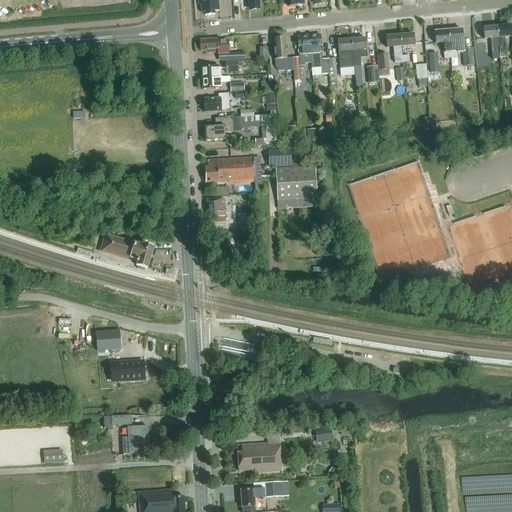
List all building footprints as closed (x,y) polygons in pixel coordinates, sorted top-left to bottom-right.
[(217,0),(198,0),(199,6),(201,6),(202,13),(205,13),(205,17),(214,16),(214,12),(219,12),(217,0)] [(247,0),(249,12),(260,11),(259,3),(261,2),(261,0),(247,0)] [(296,7),(295,0),(287,0),(288,8),(296,7)] [(511,26),(497,27),(498,40),(498,48),(499,55),(499,59),(506,59),(505,39),(511,38),(511,26)] [(497,27),(483,29),(484,41),(491,40),(492,60),(499,59),(499,55),(498,48),(498,40),(497,27)] [(462,31),(448,32),(451,59),(457,59),(457,53),(456,43),(463,43),(462,31)] [(444,60),(451,59),(448,32),(434,33),(435,45),(442,45),(443,54),(444,54),(444,60)] [(400,36),(401,48),(415,47),(414,35),(400,36)] [(329,75),(329,60),(322,60),(322,55),(322,53),(322,52),(322,49),(322,48),(321,36),(309,37),(311,64),(312,70),(321,69),(321,75),(329,75)] [(400,36),(386,38),(387,49),(393,49),(395,64),(402,64),(402,57),(401,48),(400,36)] [(293,59),(293,72),(294,82),(294,86),(301,85),(301,82),(300,67),(304,67),(304,65),(311,64),(309,37),(297,38),(298,51),(298,52),(298,54),(299,55),(299,58),(293,59)] [(293,72),(293,59),(287,59),(286,52),(287,51),(287,48),(286,47),(285,39),(273,40),(275,61),(275,68),(278,73),(293,72)] [(365,39),(351,41),(352,52),(353,61),(358,61),(358,59),(367,58),(366,51),(365,39)] [(218,42),(218,41),(200,41),(200,52),(209,52),(209,54),(218,53),(218,56),(229,55),(228,42),(218,42)] [(351,41),(337,42),(338,53),(340,70),(347,69),(354,68),(353,61),(352,52),(351,41)] [(473,49),(462,50),(464,68),(475,67),(473,49)] [(245,53),(230,54),(231,62),(245,61),(245,53)] [(377,56),(378,62),(379,72),(389,71),(388,55),(377,56)] [(225,63),(226,74),(238,73),(238,62),(225,63)] [(426,66),(426,65),(415,66),(417,81),(418,81),(426,80),(427,80),(426,66)] [(368,84),(379,83),(377,67),(367,68),(368,84)] [(202,69),(202,79),(230,78),(220,78),(219,68),(202,69)] [(403,69),(396,70),(397,83),(404,82),(403,69)] [(230,78),(202,79),(203,90),(221,89),(220,84),(230,83),(230,78)] [(426,80),(418,81),(419,89),(427,88),(426,80)] [(244,84),(230,84),(230,93),(244,93),(244,84)] [(221,113),(221,111),(229,111),(229,95),(218,95),(218,99),(203,100),(204,114),(221,113)] [(74,119),(86,119),(85,111),(74,111),(74,119)] [(255,147),(268,146),(276,145),(275,127),(277,127),(276,116),(254,117),(240,118),(215,120),(215,128),(205,128),(205,134),(204,134),(204,141),(205,140),(205,142),(225,141),(225,134),(241,133),(241,129),(261,128),(262,141),(255,141),(255,147)] [(297,127),(283,128),(284,142),(298,142),(297,127)] [(316,131),(308,131),(308,142),(316,142),(316,131)] [(290,148),(268,149),(269,169),(291,167),(290,148)] [(253,184),(253,178),(253,164),(252,159),(208,161),(209,168),(205,169),(206,183),(218,183),(218,184),(227,184),(227,185),(253,184)] [(318,208),(315,167),(275,169),(277,210),(318,208)] [(206,201),(208,224),(225,223),(225,218),(227,218),(226,212),(225,212),(224,200),(206,201)] [(250,215),(237,216),(238,232),(251,231),(251,225),(254,225),(254,221),(251,222),(250,215)] [(137,263),(137,265),(136,267),(147,270),(153,250),(105,236),(101,249),(101,251),(122,257),(121,259),(137,263)] [(118,352),(117,332),(96,333),(97,354),(118,352)] [(223,350),(222,357),(249,362),(250,359),(241,357),(240,360),(233,358),(235,349),(233,348),(234,343),(230,342),(228,351),(223,350)] [(145,363),(118,365),(119,383),(146,382),(145,363)] [(111,417),(103,418),(104,429),(108,429),(108,431),(113,431),(112,427),(132,426),(131,416),(111,417)] [(89,435),(88,424),(78,425),(79,435),(89,435)] [(123,456),(129,455),(140,455),(140,451),(149,450),(147,428),(128,429),(128,439),(122,439),(123,456)] [(315,430),(316,444),(333,441),(331,428),(315,430)] [(242,454),(237,454),(238,472),(252,471),(252,474),(282,472),(280,444),(242,446),(242,454)] [(63,449),(43,450),(44,463),(63,462),(63,449)] [(332,469),(328,475),(334,479),(338,473),(332,469)] [(281,483),(265,484),(265,499),(282,498),(281,483)] [(242,509),(242,511),(254,511),(254,499),(263,498),(263,491),(254,491),(254,490),(241,491),(242,509)] [(171,491),(138,494),(140,511),(184,511),(184,498),(172,499),(171,491)]
